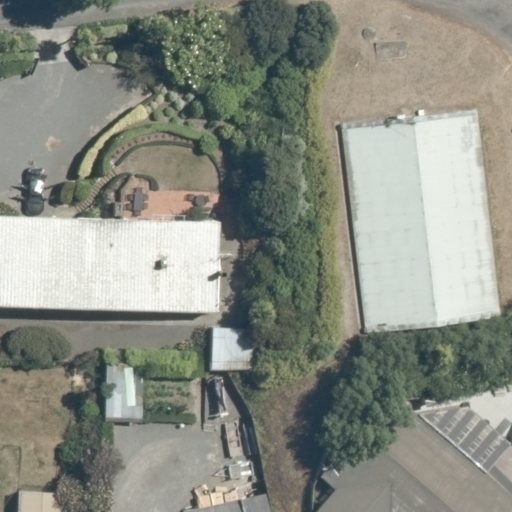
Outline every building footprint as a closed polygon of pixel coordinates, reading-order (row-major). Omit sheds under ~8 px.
[(479,314),(457,108),(327,121),(348,327),(479,314)] [(216,220),(0,211),(0,299),(213,308),(216,220)] [(252,326),(206,326),(205,367),(252,367),(252,326)] [(142,370),(106,365),(100,414),(136,418),(142,370)] [(307,511),(511,511),(511,494),(487,473),(511,444),(511,442),(431,370),(358,452),(306,511),(307,511)] [(61,511),(62,492),(17,490),(15,511),(61,511)] [(266,511),(263,496),(200,511),(266,511)]
